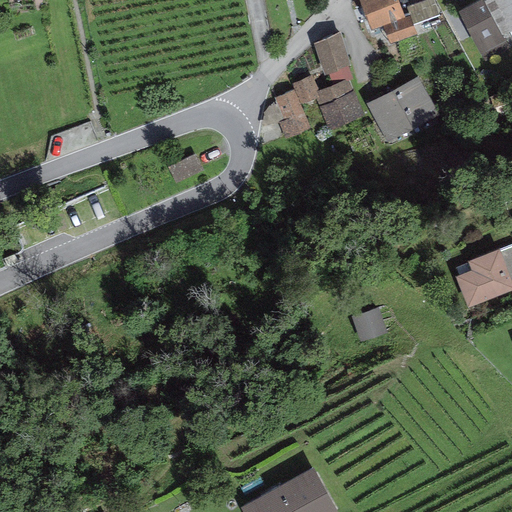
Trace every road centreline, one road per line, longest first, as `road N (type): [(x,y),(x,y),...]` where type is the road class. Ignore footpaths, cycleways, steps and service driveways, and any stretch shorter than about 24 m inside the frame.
road 1 (unclassified): [(225,121),(242,145),(226,182),(0,285)]
road 2 (unclassified): [(0,192),(207,116),(225,121)]
road 3 (residential): [(225,121),(327,0)]
